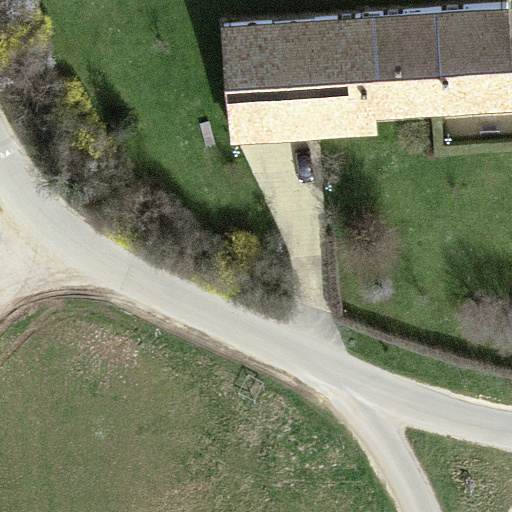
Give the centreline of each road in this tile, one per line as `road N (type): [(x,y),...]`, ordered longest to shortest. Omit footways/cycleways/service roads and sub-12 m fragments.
road 1 (unclassified): [(511,436),(347,385),(142,292),(54,239),(0,176)]
road 2 (track): [(347,385),(409,511)]
